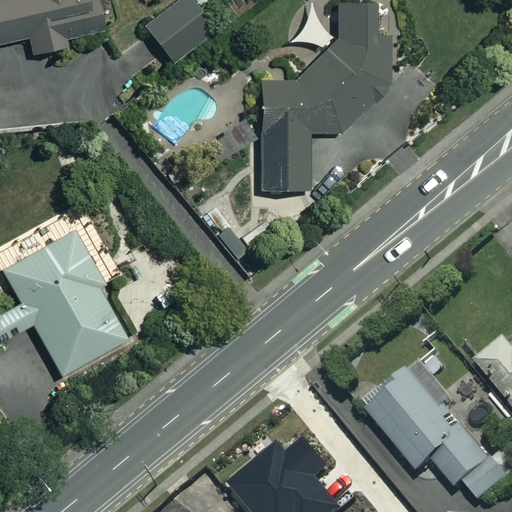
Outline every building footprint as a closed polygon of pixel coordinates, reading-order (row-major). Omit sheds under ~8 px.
[(0,0),(0,43),(25,37),(29,52),(63,44),(62,40),(101,30),(93,0),(0,0)] [(371,2),(336,3),(335,37),(293,77),(259,77),(258,190),(307,190),(307,132),(336,132),(386,84),(386,37),(376,35),(372,30),(371,2)] [(0,338),(29,322),(59,375),(127,337),(98,283),(101,282),(72,228),(0,268),(19,302),(0,312),(0,338)] [(511,345),(506,339),(477,362),(511,404),(511,345)] [(506,480),(501,474),(511,465),(511,461),(504,451),(491,461),(415,367),(365,407),(417,472),(432,460),(455,490),(464,483),(479,502),(506,480)] [(341,511),(318,484),(330,473),(306,444),(288,458),(280,448),(228,491),(246,511),(341,511)]
